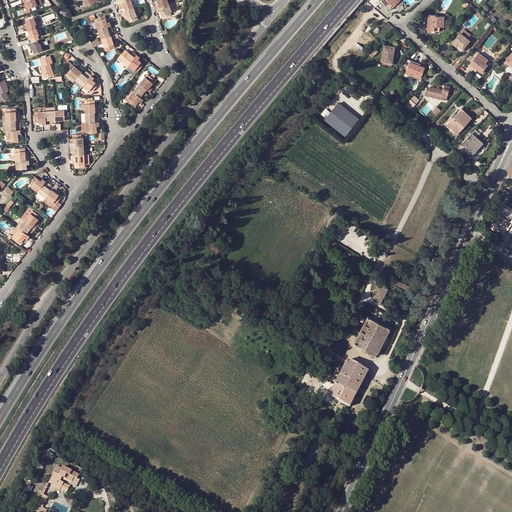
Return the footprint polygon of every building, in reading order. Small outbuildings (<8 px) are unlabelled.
[(131,1),(130,0),(126,0),(118,3),(119,6),(120,9),(124,8),(125,10),(127,10),(134,7),(131,1)] [(155,4),(157,8),(169,4),(167,0),(157,0),(158,3),(155,4)] [(381,0),(390,10),(400,0),(381,0)] [(169,4),(157,8),(158,12),(161,11),(163,18),(171,15),(170,12),(172,12),(169,4)] [(137,16),(134,7),(127,10),(125,10),(121,12),(123,16),(126,15),(129,22),(138,19),(137,16)] [(104,28),(111,26),(109,21),(107,22),(105,15),(95,19),(98,29),(104,28)] [(436,15),(428,15),(428,30),(435,31),(435,26),(444,27),(445,16),(436,16),(436,15)] [(27,31),(28,31),(31,30),(36,28),(38,27),(37,23),(36,24),(34,17),(26,20),(27,24),(25,24),(27,31)] [(113,32),(111,26),(104,28),(98,29),(100,33),(100,34),(101,36),(101,39),(110,36),(109,33),(113,32)] [(30,38),(32,42),(33,41),(39,39),(38,35),(39,35),(36,28),(31,30),(28,31),(29,35),(28,35),(29,38),(30,38)] [(464,30),(461,34),(470,41),(472,39),(469,37),(471,35),(464,30)] [(452,43),(457,46),(458,45),(463,49),(470,41),(461,34),(460,33),(452,43)] [(115,38),(114,35),(110,36),(101,39),(105,50),(115,47),(112,40),(115,39),(115,38)] [(42,42),(41,39),(39,39),(33,41),(32,42),(30,42),(32,49),(33,49),(34,53),(42,50),(40,43),(42,42)] [(458,45),(457,46),(463,52),(471,42),(470,41),(463,49),(458,45)] [(394,47),(384,45),(382,59),(380,59),(380,62),(381,62),(380,65),(391,67),(394,47)] [(133,59),(137,54),(133,52),(131,54),(125,49),(119,57),(128,65),(133,59)] [(140,57),(137,54),(133,59),(128,65),(135,70),(136,68),(138,71),(144,64),(138,59),(140,57)] [(41,67),(43,73),(45,73),(46,77),(54,74),(50,64),(53,62),(50,55),(41,59),(43,66),(41,67)] [(476,56),(470,64),(477,69),(482,72),(487,65),(476,56)] [(67,69),(72,64),(68,61),(63,66),(67,69)] [(424,68),(419,65),(418,66),(409,62),(405,73),(420,79),(424,68)] [(82,70),(83,69),(80,66),(79,67),(78,68),(75,66),(72,64),(67,69),(65,71),(69,74),(75,79),(78,75),(81,72),(82,70)] [(128,65),(126,68),(135,75),(138,71),(136,68),(135,70),(128,65)] [(77,81),(83,85),(84,84),(91,75),(86,71),(84,72),(83,74),(81,72),(78,75),(75,79),(77,81)] [(147,74),(139,83),(144,88),(146,89),(148,91),(149,92),(152,88),(151,88),(150,87),(152,85),(155,80),(147,74)] [(84,84),(83,85),(89,90),(90,89),(92,91),(98,84),(93,80),(94,78),(91,75),(84,84)] [(8,89),(4,79),(1,80),(0,80),(0,100),(8,98),(5,90),(8,89)] [(139,83),(133,91),(143,99),(147,94),(146,93),(144,92),(146,89),(144,88),(139,83)] [(449,86),(444,85),(443,90),(430,87),(430,88),(427,87),(425,95),(427,96),(428,95),(441,98),(441,96),(447,97),(449,86)] [(143,99),(133,91),(128,97),(129,98),(127,100),(134,106),(139,101),(141,102),(143,99)] [(419,100),(414,95),(408,101),(413,106),(419,100)] [(85,111),(85,112),(94,112),(98,112),(98,107),(95,107),(95,99),(93,99),(85,100),(85,111)] [(358,119),(338,104),(326,119),(346,134),(358,119)] [(16,120),(19,120),(19,115),(16,115),(16,112),(15,107),(5,108),(6,112),(6,121),(16,120)] [(461,109),(456,115),(450,121),(447,124),(457,134),(471,118),(461,109)] [(56,119),(56,123),(60,123),(60,120),(68,120),(67,110),(55,111),(56,119)] [(42,124),(46,124),(45,111),(37,111),(38,113),(35,113),(35,122),(39,122),(42,122),(42,124)] [(45,111),(46,124),(53,123),(53,122),(53,119),(56,119),(55,111),(50,111),(45,111)] [(94,112),(85,112),(86,122),(99,121),(99,115),(95,115),(94,112)] [(7,124),(7,130),(16,130),(20,130),(20,123),(16,123),(16,120),(6,121),(7,124)] [(99,121),(86,122),(86,130),(88,130),(88,133),(97,133),(96,126),(99,126),(99,121)] [(16,130),(7,130),(8,135),(8,138),(9,138),(10,141),(18,141),(18,136),(18,134),(21,133),(20,130),(16,130)] [(71,145),(84,144),(84,137),(82,137),(81,133),(72,134),(73,138),(73,141),(70,141),(71,145)] [(471,152),(481,141),(471,133),(462,143),(471,152)] [(482,143),(481,141),(471,152),(473,153),(482,143)] [(75,154),(84,154),(84,144),(71,145),(71,152),(75,152),(75,154)] [(26,160),(29,160),(29,155),(28,155),(26,155),(25,153),(25,148),(15,149),(15,152),(16,161),(26,160)] [(85,163),(84,154),(75,154),(71,155),(71,159),(74,160),(75,163),(75,167),(85,167),(85,163)] [(29,164),(29,160),(26,160),(16,161),(17,169),(18,169),(18,172),(27,171),(27,164),(29,164)] [(40,181),(35,176),(30,183),(33,185),(31,187),(38,191),(44,184),(46,181),(42,179),(40,181)] [(51,185),(46,181),(44,184),(38,191),(40,193),(46,197),(47,195),(51,190),(48,188),(51,185)] [(14,192),(8,187),(5,191),(11,195),(14,192)] [(53,187),(51,190),(47,195),(46,197),(56,204),(62,197),(57,194),(55,192),(57,190),(57,189),(53,187)] [(511,194),(502,188),(500,193),(504,196),(509,199),(511,195),(511,194)] [(46,197),(38,191),(36,194),(43,200),(46,197)] [(56,204),(46,197),(43,200),(47,203),(56,211),(59,207),(56,204)] [(12,200),(6,206),(9,208),(15,202),(12,200)] [(30,207),(22,218),(25,220),(32,210),(33,209),(30,207)] [(34,227),(35,228),(38,224),(36,223),(37,220),(40,216),(32,210),(25,220),(32,226),(34,227)] [(23,223),(19,228),(30,236),(33,231),(30,228),(32,226),(25,220),(23,223)] [(30,236),(19,228),(16,231),(14,234),(16,235),(14,238),(20,243),(25,237),(27,239),(30,236)] [(26,253),(23,253),(19,259),(18,258),(16,261),(19,262),(26,253)] [(387,280),(408,290),(409,286),(389,276),(387,280)] [(388,289),(384,287),(376,302),(380,304),(388,289)] [(390,328),(368,317),(354,343),(376,356),(390,328)] [(368,371),(347,360),(345,364),(341,371),(329,396),(350,407),(368,371)] [(70,485),(61,481),(62,478),(63,477),(72,482),(71,483),(71,484),(76,487),(80,479),(78,478),(79,475),(63,466),(59,475),(54,473),(49,483),(56,486),(55,488),(60,490),(61,489),(66,492),(70,485)] [(44,494),(46,489),(44,488),(37,501),(38,501),(37,503),(38,504),(39,502),(44,494)] [(43,507),(49,497),(44,494),(39,502),(38,504),(35,510),(38,511),(46,511),(48,510),(44,508),(43,507)]
